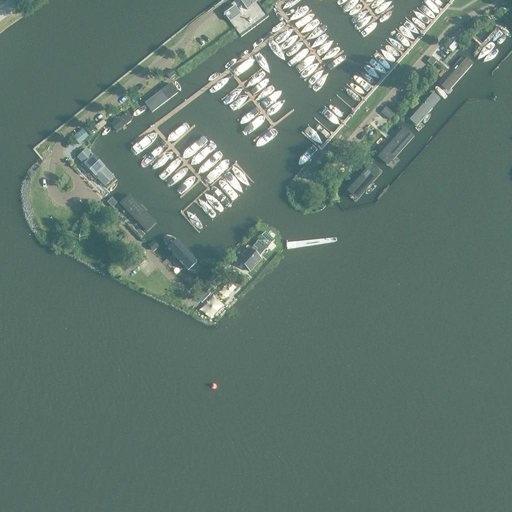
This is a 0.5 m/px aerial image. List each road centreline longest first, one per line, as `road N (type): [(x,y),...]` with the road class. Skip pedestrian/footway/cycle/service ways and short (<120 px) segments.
road 1 (residential): [(500,0),(456,22),(333,159)]
road 2 (residential): [(228,0),(72,128),(54,152)]
